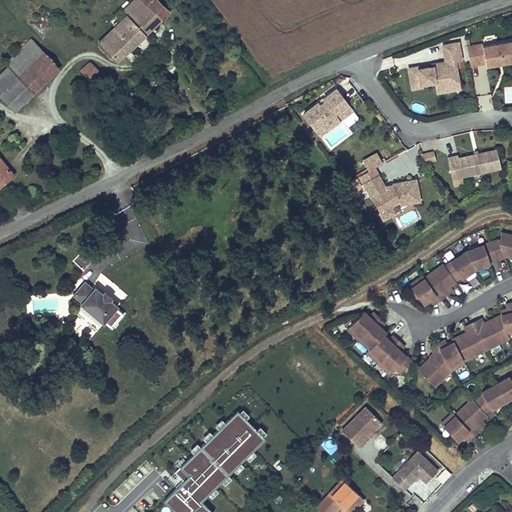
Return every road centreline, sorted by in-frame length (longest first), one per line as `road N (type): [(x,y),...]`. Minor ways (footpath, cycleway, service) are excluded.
road 1 (residential): [(0,235),(356,53)]
road 2 (residential): [(356,53),(412,129),(511,120)]
road 3 (residential): [(356,53),(494,0)]
